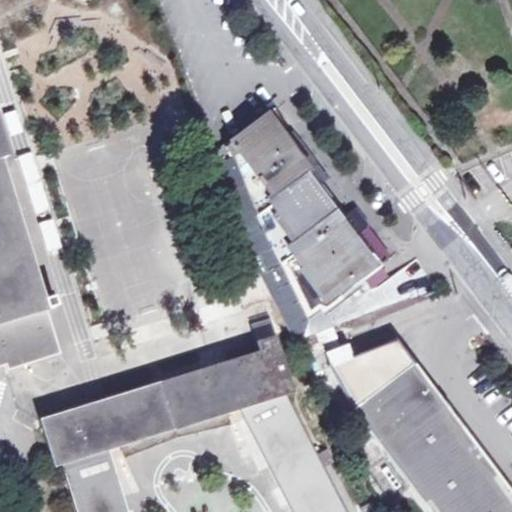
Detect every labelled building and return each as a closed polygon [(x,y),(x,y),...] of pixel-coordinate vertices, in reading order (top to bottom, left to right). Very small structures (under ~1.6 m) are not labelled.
[(157,0),(218,162),(231,157),(226,144),(268,113),(253,92),(231,105),(220,81),(201,34),(176,0),(157,0)] [(274,108),(268,113),(226,144),(231,157),(218,162),(254,259),(281,312),(291,332),(337,297),(340,300),(347,297),(343,292),(380,264),(367,246),(346,220),(329,197),(289,144),(278,130),(284,126),(274,108)] [(0,364),(2,364),(18,359),(19,363),(59,351),(0,160),(0,157),(8,155),(0,130),(0,364)] [(382,262),(390,256),(370,228),(361,234),(382,262)] [(332,327),(315,334),(323,350),(339,344),(332,327)] [(39,420),(53,465),(61,464),(76,511),(126,511),(107,449),(239,409),(291,511),(344,511),(285,395),(291,392),(274,337),(255,342),(259,354),(93,404),(89,396),(79,398),(82,407),(39,420)] [(427,511),(511,511),(511,494),(395,338),(329,364),(352,407),(367,431),(427,511)]
